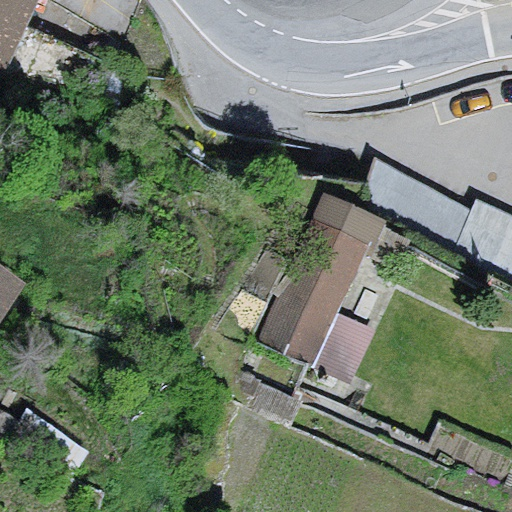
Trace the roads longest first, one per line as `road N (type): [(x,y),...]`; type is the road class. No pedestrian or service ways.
road 1 (tertiary): [(338,61),(511,26)]
road 2 (tertiary): [(225,0),(260,33),(338,61)]
road 3 (tertiary): [(338,61),(415,28),(440,0)]
